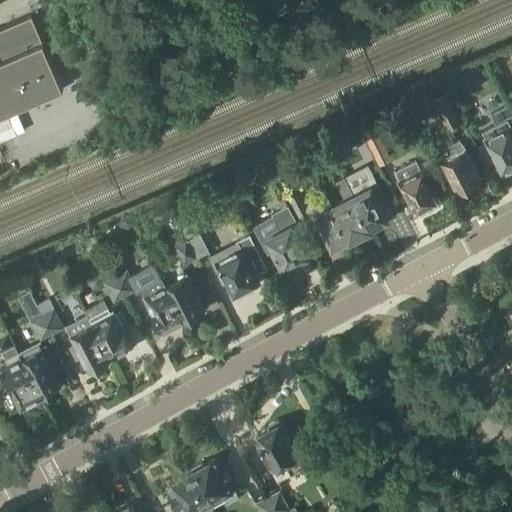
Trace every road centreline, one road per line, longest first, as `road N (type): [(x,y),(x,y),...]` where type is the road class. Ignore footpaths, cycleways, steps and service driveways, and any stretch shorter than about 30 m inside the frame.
road 1 (tertiary): [(0,494),(422,265)]
road 2 (residential): [(511,427),(422,265)]
